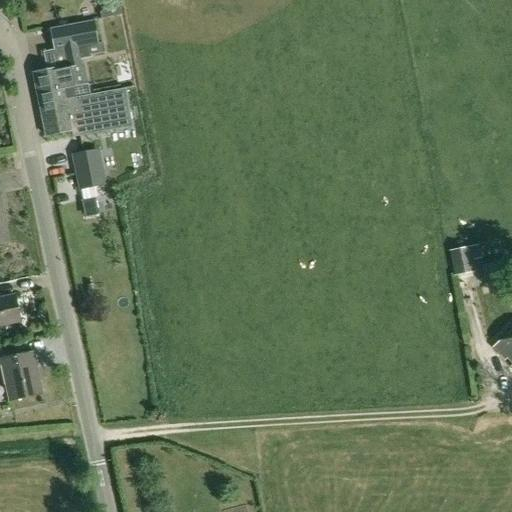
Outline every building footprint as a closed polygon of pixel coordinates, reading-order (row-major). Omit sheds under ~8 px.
[(34,74),(40,104),(76,97),(74,87),(87,85),(79,46),(98,42),(94,20),(51,29),(55,51),(63,49),(67,67),(34,74)] [(76,97),(40,104),(47,136),(73,131),(75,142),(134,132),(128,97),(127,89),(76,98),(76,97)] [(98,152),(75,156),(80,189),(104,184),(98,152)] [(476,273),(473,260),(482,258),(480,245),(450,251),(454,276),(476,273)] [(511,271),(510,261),(482,266),(485,282),(511,276),(511,271)] [(0,326),(21,322),(15,296),(0,299),(0,297),(0,326)] [(511,367),(511,330),(493,348),(511,367)] [(0,366),(3,366),(11,401),(42,395),(33,352),(0,359),(0,366)]
